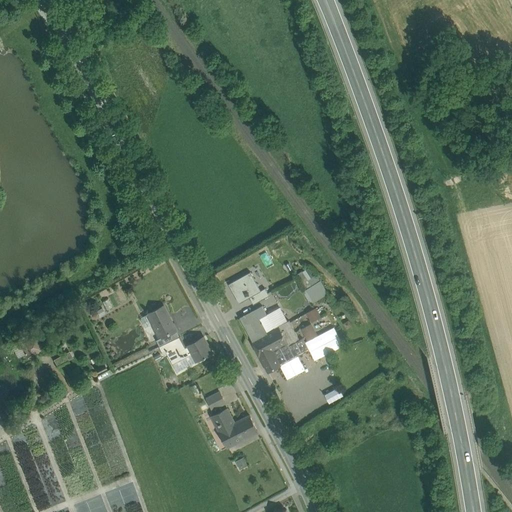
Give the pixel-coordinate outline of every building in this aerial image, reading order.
[(305,288),(303,289),(308,302),(325,295),(312,266),(298,271),(305,288)] [(226,289),(225,290),(237,315),(250,309),(248,304),(268,295),(264,287),(259,289),(250,271),(227,282),(232,292),(228,293),(226,289)] [(164,306),(149,314),(161,338),(176,331),(164,306)] [(267,314),(262,306),(254,310),(259,318),(267,314)] [(315,306),(305,311),(310,321),(320,316),(315,306)] [(259,318),(254,310),(240,318),(261,358),(273,352),(287,344),(288,344),(284,338),(278,326),(267,333),(259,318)] [(289,321),(278,326),(284,338),(295,332),(289,321)] [(176,331),(161,338),(156,340),(159,346),(179,337),(176,331)] [(295,332),(284,338),(288,344),(287,344),(288,346),(300,340),(295,332)] [(21,344),(26,354),(28,357),(42,349),(35,337),(21,344)] [(179,337),(159,346),(162,352),(165,351),(165,350),(182,342),(179,337)] [(185,347),(168,356),(172,363),(192,352),(196,361),(212,352),(204,337),(185,347)] [(182,342),(165,350),(165,351),(168,356),(185,347),(182,342)] [(20,343),(13,347),(18,356),(24,353),(25,354),(26,354),(21,344),(20,343)] [(58,365),(73,359),(69,350),(54,357),(58,365)] [(273,352),(261,358),(268,371),(280,365),(273,352)] [(220,392),(206,398),(212,410),(225,403),(220,392)] [(234,423),(227,408),(212,416),(228,447),(258,432),(250,415),(234,423)] [(235,459),(238,468),(246,465),(243,457),(235,459)]
